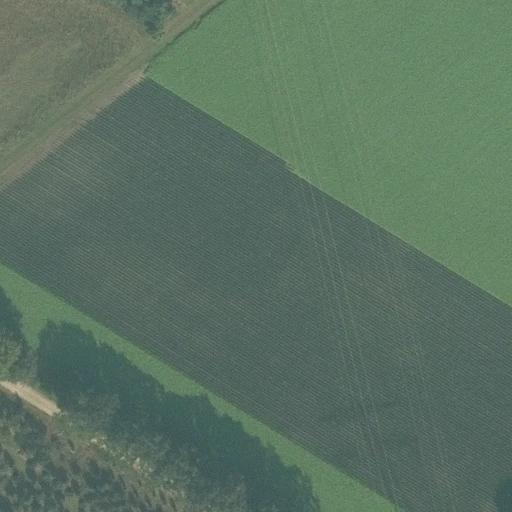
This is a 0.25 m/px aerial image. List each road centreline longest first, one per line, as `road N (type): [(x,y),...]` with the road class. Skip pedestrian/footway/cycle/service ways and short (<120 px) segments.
road 1 (track): [(217,0),(0,171)]
road 2 (track): [(0,373),(218,511)]
